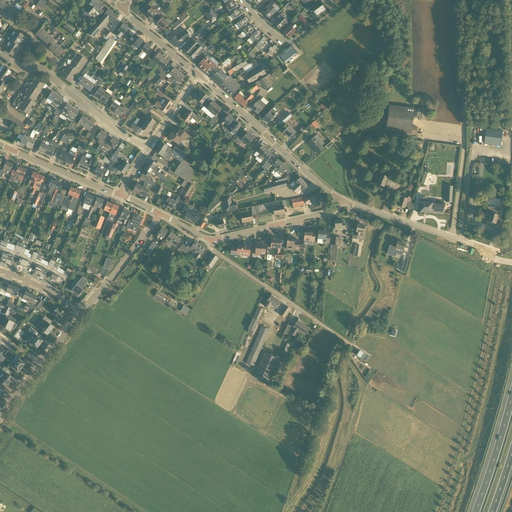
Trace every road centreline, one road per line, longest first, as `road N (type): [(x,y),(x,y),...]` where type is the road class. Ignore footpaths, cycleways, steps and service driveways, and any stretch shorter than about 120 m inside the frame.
road 1 (tertiary): [(341,199),(196,76)]
road 2 (residential): [(352,344),(215,254),(208,238)]
road 3 (tertiary): [(511,261),(341,199)]
road 4 (tertiary): [(208,238),(332,211),(341,199)]
road 5 (unclassified): [(328,0),(333,12),(290,43),(245,0)]
road 6 (tertiary): [(117,196),(0,144)]
road 7 (unclassified): [(82,313),(158,214)]
road 8 (motorway): [(511,396),(475,511)]
road 9 (track): [(504,120),(499,0)]
